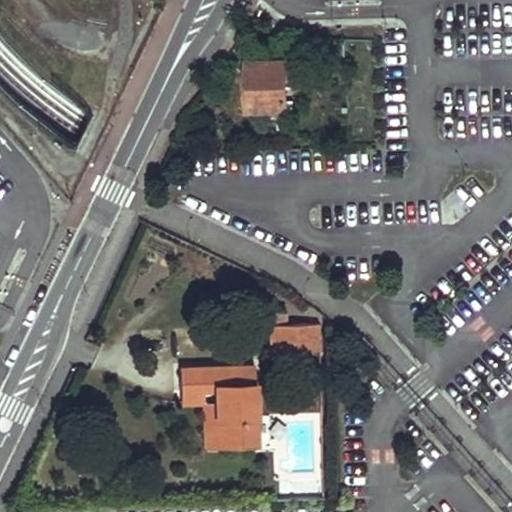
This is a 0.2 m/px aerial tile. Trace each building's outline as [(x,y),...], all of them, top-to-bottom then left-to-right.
[(313,41),(314,56),(341,55),(339,41),(313,41)] [(246,58),(247,106),(287,105),(285,57),(246,58)] [(319,322),(268,324),(269,350),(319,349),(319,322)] [(257,441),(255,361),(181,363),(182,385),(204,384),(216,384),(217,394),(219,442),(257,441)] [(204,384),(182,385),(182,395),(205,395),(204,384)] [(219,442),(217,394),(205,395),(207,443),(219,442)]
